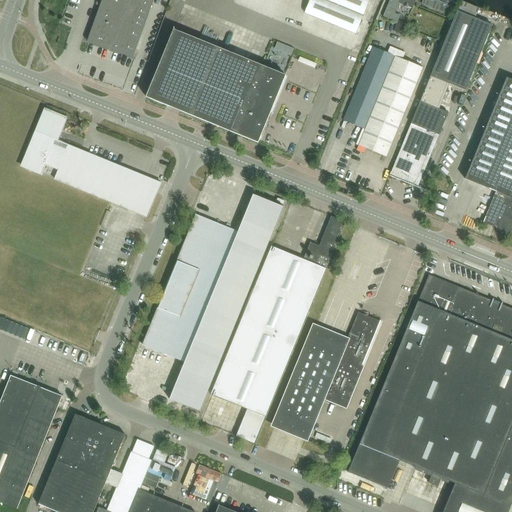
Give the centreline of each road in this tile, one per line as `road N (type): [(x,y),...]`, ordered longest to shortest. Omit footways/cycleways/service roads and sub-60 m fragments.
road 1 (unclassified): [(373,511),(104,396),(104,366),(195,143)]
road 2 (secondary): [(511,272),(195,143)]
road 3 (secondary): [(195,143),(0,65)]
road 4 (unknown): [(417,243),(343,432)]
